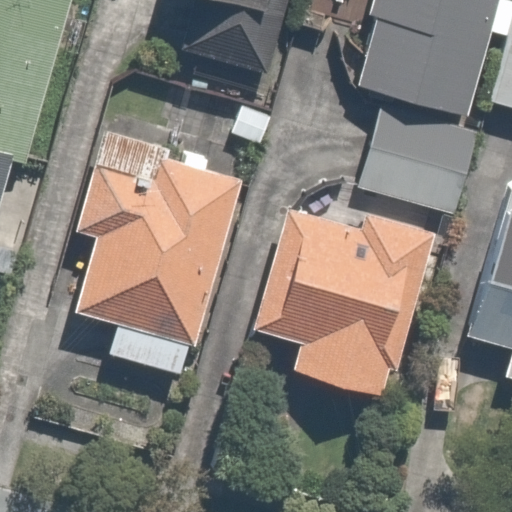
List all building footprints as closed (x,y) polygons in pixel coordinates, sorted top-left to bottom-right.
[(0,0),(0,299),(87,0),(0,0)] [(301,0),(180,0),(162,60),(271,95),(301,0)] [(511,0),(365,0),(341,87),(387,100),(487,128),(493,103),(511,33),(511,0)] [(511,33),(493,103),(511,108),(511,33)] [(511,154),(511,134),(487,128),(387,100),(359,201),(446,225),(489,237),(511,154)] [(256,186),(109,141),(80,236),(103,243),(82,310),(127,324),(118,354),(197,378),(256,186)] [(511,378),(508,393),(511,393),(511,154),(489,237),(464,329),(511,341),(511,378)] [(446,225),(359,201),(303,186),(262,333),(301,343),(294,367),(399,396),(446,225)]
